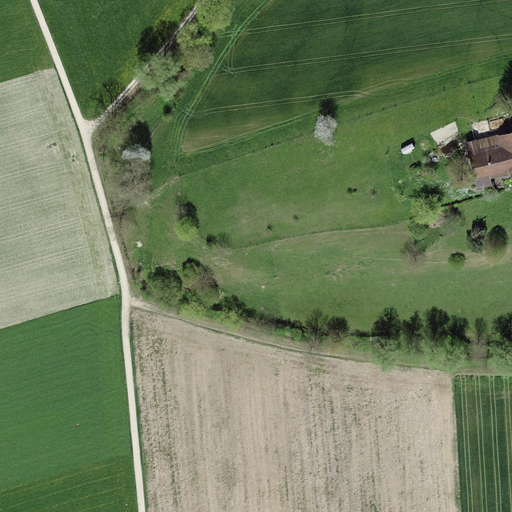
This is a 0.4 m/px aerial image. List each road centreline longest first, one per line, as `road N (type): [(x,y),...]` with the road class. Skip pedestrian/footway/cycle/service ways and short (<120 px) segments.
road 1 (track): [(33,0),(85,134),(127,295),(143,511)]
road 2 (track): [(201,0),(85,134)]
